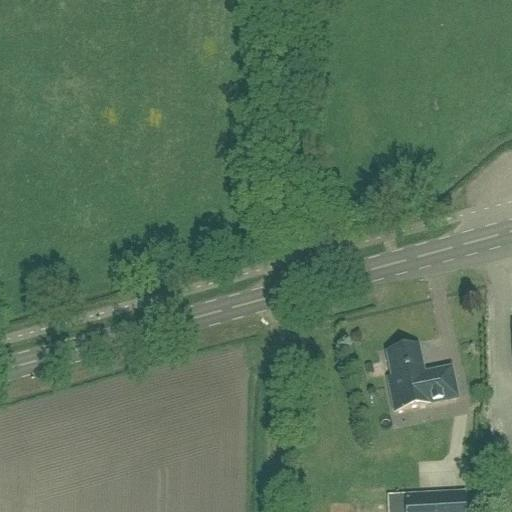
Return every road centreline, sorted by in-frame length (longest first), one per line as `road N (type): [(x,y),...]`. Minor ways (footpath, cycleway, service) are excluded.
road 1 (secondary): [(0,371),(511,232)]
road 2 (track): [(297,290),(301,0)]
